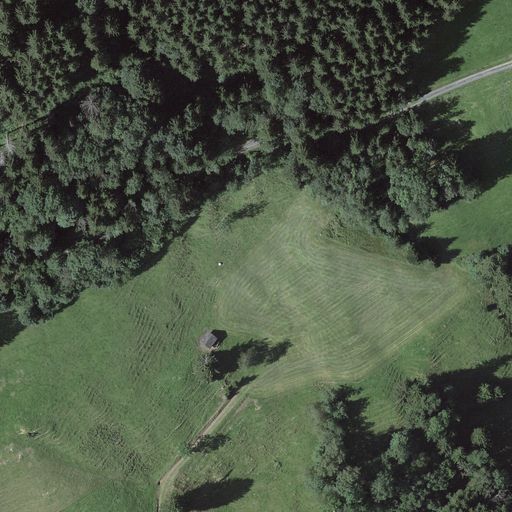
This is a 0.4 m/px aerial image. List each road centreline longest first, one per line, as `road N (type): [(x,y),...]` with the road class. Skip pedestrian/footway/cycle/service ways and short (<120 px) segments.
road 1 (track): [(0,279),(114,227),(190,172),(278,134),(362,125),(511,63)]
road 2 (track): [(159,511),(166,476),(266,365)]
